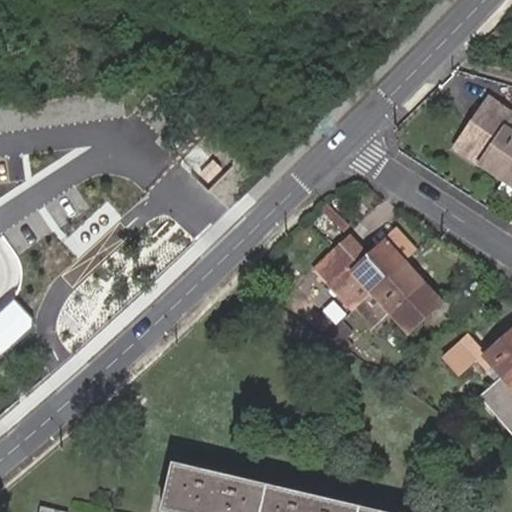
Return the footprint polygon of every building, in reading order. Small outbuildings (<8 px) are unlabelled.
[(454,150),(502,182),(511,167),(511,126),(510,125),(511,121),(511,116),(488,100),(454,150)] [(511,201),(511,167),(502,182),(496,190),(511,201)] [(403,263),(415,253),(396,232),(370,256),(365,260),(353,272),(333,250),(314,269),(352,311),(356,307),(363,301),(372,292),(403,263)] [(353,272),(365,260),(346,239),(333,250),(353,272)] [(408,333),(441,303),(403,263),(372,292),(363,301),(356,307),(377,329),(392,316),(408,333)] [(0,349),(3,353),(40,322),(19,296),(0,311),(0,349)] [(503,376),(511,367),(511,330),(484,355),(468,337),(445,357),(460,374),(477,358),(486,368),(492,363),(503,376)] [(511,367),(503,376),(480,396),(511,431),(511,367)] [(368,511),(174,466),(162,511),(368,511)]
